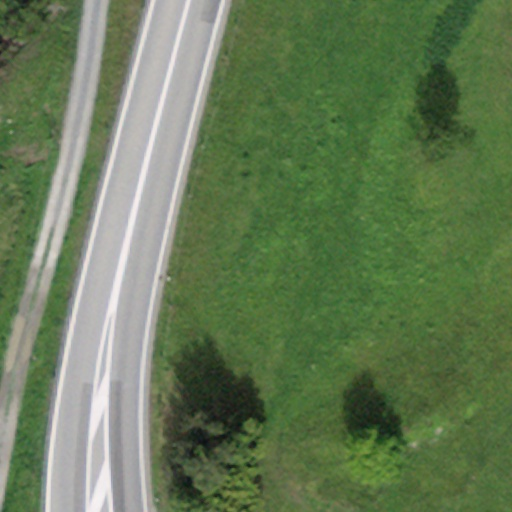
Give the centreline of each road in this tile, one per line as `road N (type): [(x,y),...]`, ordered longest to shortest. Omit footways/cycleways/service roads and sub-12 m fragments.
road 1 (secondary): [(185,0),(112,295),(94,511)]
road 2 (track): [(0,476),(64,181),(92,0)]
